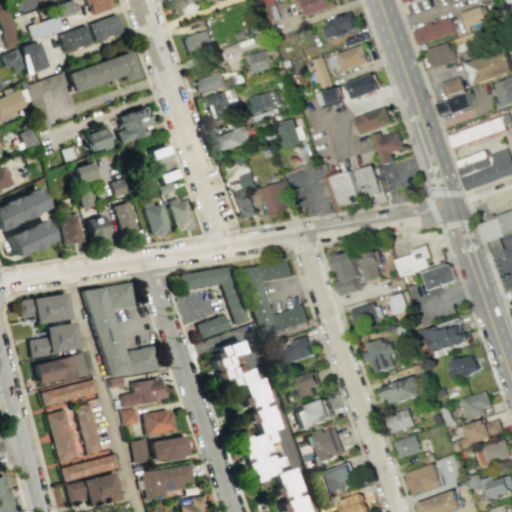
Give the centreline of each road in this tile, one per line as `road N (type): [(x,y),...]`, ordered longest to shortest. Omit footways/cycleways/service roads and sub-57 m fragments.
road 1 (tertiary): [(456,211),(60,274)]
road 2 (residential): [(397,511),(302,234)]
road 3 (residential): [(234,511),(145,260)]
road 4 (residential): [(216,224),(139,0)]
road 5 (secondary): [(456,211),(393,34)]
road 6 (tertiary): [(0,346),(40,511)]
